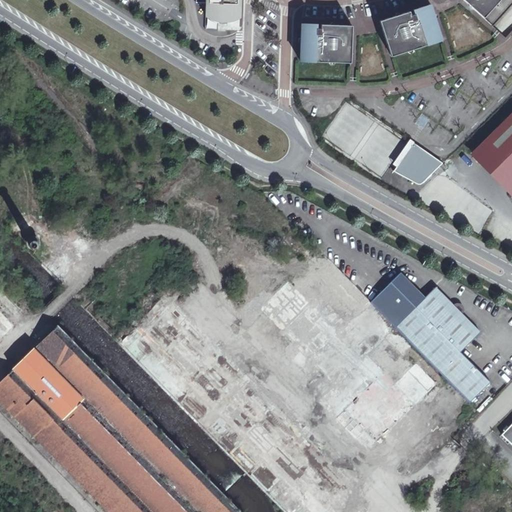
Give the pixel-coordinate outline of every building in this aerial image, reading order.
[(239,16),(239,0),(205,0),(205,15),(206,15),(206,16),(238,18),(238,16),(239,16)] [(463,0),(478,13),(486,21),(504,0),(463,0)] [(382,23),(383,28),(434,12),(433,7),(382,23)] [(434,12),(383,28),(393,59),(444,43),(434,12)] [(339,32),(304,31),(303,64),(353,66),(354,60),(354,32),(349,32),(343,32),(343,33),(339,33),(339,32)] [(511,118),(488,144),(511,168),(511,118)] [(402,166),(416,146),(412,143),(398,162),(402,166)] [(476,157),(511,193),(511,192),(511,168),(488,144),(476,157)] [(397,172),(421,194),(442,171),(416,146),(402,166),(397,172)] [(36,238),(33,238),(31,238),(30,239),(29,242),(28,244),(30,246),(31,247),(33,248),(36,247),(37,246),(38,244),(39,242),(38,240),(36,238)] [(83,259),(67,242),(43,266),(59,283),(83,259)] [(343,302),(358,314),(369,304),(359,294),(343,277),(329,263),(315,278),(330,294),(333,295),(343,302)] [(144,326),(119,300),(128,291),(116,279),(106,288),(96,277),(74,298),(153,379),(139,392),(126,405),(52,330),(35,348),(33,347),(12,367),(13,369),(0,382),(0,401),(0,402),(108,511),(369,511),(364,506),(370,500),(172,299),(144,326)] [(259,308),(282,331),(333,384),(317,400),(334,418),(343,409),(351,417),(376,443),(382,437),(392,446),(408,431),(411,420),(406,414),(416,403),(422,397),(424,387),(424,380),(420,376),(411,367),(395,383),(369,355),(384,340),(364,320),(342,303),(333,295),(324,292),(322,291),(310,303),(288,280),(259,308)] [(397,332),(470,405),(490,385),(460,354),(481,334),(436,289),(395,330),(397,332)] [(0,337),(9,329),(0,320),(0,337)] [(51,327),(47,323),(35,335),(39,340),(51,327)] [(351,417),(343,409),(334,418),(368,451),(376,443),(351,417)] [(511,422),(500,435),(511,446),(511,422)]
